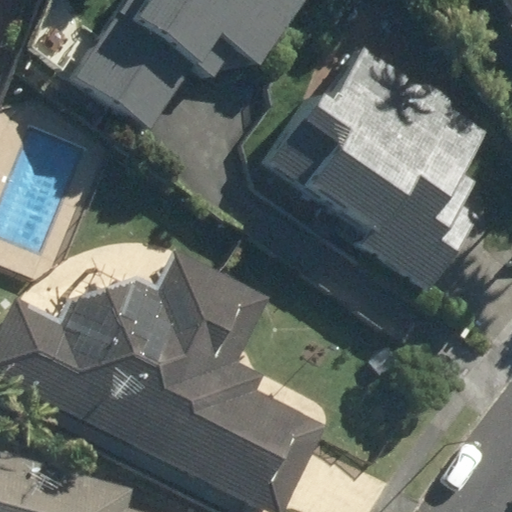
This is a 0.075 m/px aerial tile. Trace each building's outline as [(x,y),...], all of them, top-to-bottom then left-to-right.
[(146,130),(206,34),(258,66),(298,0),(114,0),(65,80),(146,130)] [(511,0),(488,0),(502,20),(485,31),(511,71),(511,0)] [(263,170),(344,227),(337,236),(424,297),(486,207),(445,179),(481,127),(355,39),(263,170)] [(131,278),(74,294),(58,325),(7,299),(0,312),(0,382),(252,511),(277,511),(321,427),(251,391),(260,373),(232,358),(262,302),(163,251),(145,285),(131,278)] [(0,511),(140,511),(133,510),(138,493),(0,456),(0,511)]
